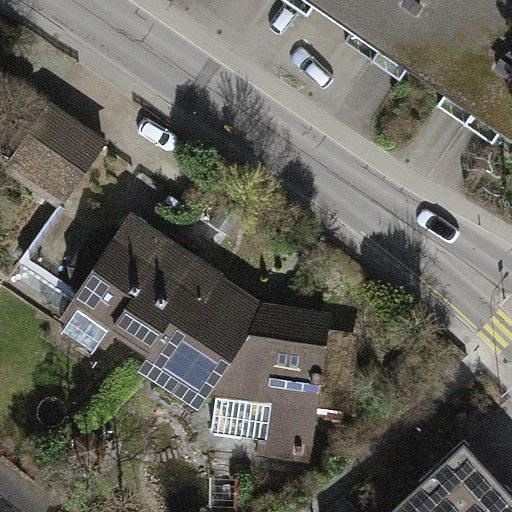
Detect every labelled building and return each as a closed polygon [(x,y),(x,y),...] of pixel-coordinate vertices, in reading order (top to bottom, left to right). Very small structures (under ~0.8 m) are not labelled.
[(345,0),(310,0),(335,16),(345,0)] [(414,0),(345,0),(335,16),(382,48),(414,0)] [(484,0),(414,0),(382,48),(429,81),(484,0)] [(511,59),(511,0),(484,0),(429,81),(475,113),(511,59)] [(511,59),(475,113),(511,137),(511,59)] [(52,107),(13,159),(65,198),(104,145),(52,107)] [(104,339),(113,326),(168,241),(134,218),(125,233),(115,227),(97,231),(74,265),(78,286),(85,290),(68,316),(71,317),(64,329),(95,349),(102,338),(104,339)] [(220,275),(168,241),(113,326),(169,363),(160,378),(200,405),(212,386),(218,390),(213,430),(265,437),(263,453),(306,459),(315,399),(345,404),(354,337),(324,332),(326,316),(259,307),(217,280),(220,275)] [(511,511),(511,490),(465,440),(396,503),(403,511),(511,511)] [(0,489),(8,496),(24,476),(3,460),(0,463),(0,489)] [(8,496),(28,511),(42,511),(53,500),(24,476),(8,496)] [(403,511),(396,503),(385,511),(403,511)]
